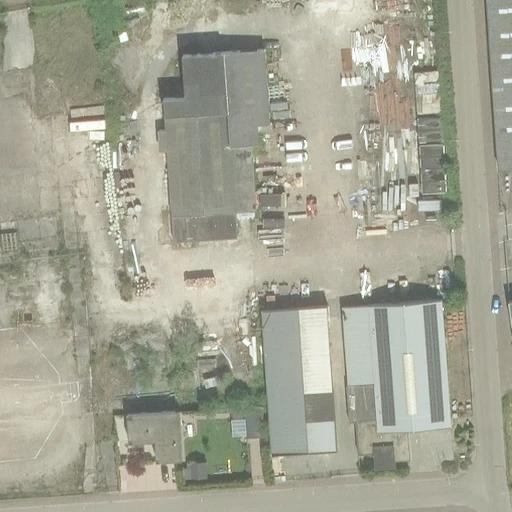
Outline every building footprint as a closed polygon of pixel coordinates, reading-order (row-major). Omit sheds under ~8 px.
[(511,0),(488,0),(500,170),(511,168),(511,0)] [(266,49),(226,52),(184,54),(187,97),(165,98),(167,131),(160,132),(161,152),(169,152),(174,242),(238,238),(236,213),(256,212),(252,146),(259,145),(258,125),(270,124),(266,49)] [(408,428),(451,426),(442,299),(343,306),(349,385),(347,385),(350,422),(356,422),(359,454),(372,453),(373,468),(394,466),(394,462),(411,460),(408,428)] [(287,309),(264,311),(272,456),(296,455),(336,452),(333,391),(304,393),(299,309),(287,309)] [(40,340),(0,342),(0,481),(49,479),(40,340)] [(217,359),(198,360),(199,368),(217,367),(217,359)] [(262,406),(245,407),(246,438),(264,437),(262,406)] [(158,462),(179,460),(176,411),(128,414),(130,443),(156,441),(158,462)] [(207,462),(191,462),(192,479),(208,479),(207,462)]
